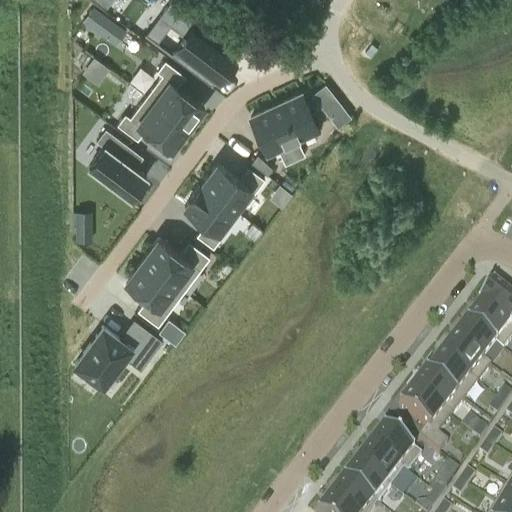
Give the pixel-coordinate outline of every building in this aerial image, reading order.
[(238,41),(174,0),(161,18),(187,37),(173,56),(215,86),(216,85),(215,84),(217,81),(220,83),(238,59),(237,58),(229,52),(238,41)] [(93,5),(82,20),(115,44),(126,30),(93,5)] [(93,55),(82,69),(96,79),(106,66),(93,55)] [(161,74),(146,95),(188,126),(204,104),(178,85),(185,74),(164,59),(156,70),(161,74)] [(324,81),(310,92),(334,126),(349,115),(324,81)] [(285,163),(304,154),(297,139),(318,129),(301,93),(250,117),(267,153),(277,148),(285,163)] [(188,126),(146,95),(130,116),(125,112),(116,123),(137,139),(145,128),(171,148),(188,126)] [(104,145),(89,165),(103,176),(101,179),(114,189),(116,186),(130,196),(146,176),(120,156),(128,145),(105,127),(96,140),(104,145)] [(200,184),(238,212),(264,178),(247,165),(238,178),(217,162),(200,184)] [(238,212),(200,184),(184,205),(205,222),(196,234),(213,247),(238,212)] [(75,241),(91,241),(91,230),(75,230),(75,241)] [(142,258),(184,290),(209,256),(188,240),(178,252),(158,236),(142,258)] [(184,290),(142,258),(125,280),(146,297),(137,309),(157,325),(184,290)] [(511,330),(511,299),(493,285),(478,305),(479,306),(480,305),(511,330)] [(479,306),(466,322),(495,345),(495,346),(502,352),(511,338),(511,330),(480,305),(479,306)] [(124,356),(140,368),(162,339),(133,317),(119,337),(103,325),(74,363),(102,384),(124,356)] [(466,322),(453,339),(482,362),(483,361),(495,346),(495,345),(466,322)] [(178,326),(169,338),(175,343),(184,330),(178,326)] [(453,339),(440,356),(477,385),(490,367),(483,361),(482,362),(453,339)] [(440,356),(427,373),(464,402),(477,385),(440,356)] [(427,373),(426,372),(412,389),(450,419),(464,402),(427,373)] [(450,419),(412,389),(398,407),(426,429),(418,439),(438,455),(447,443),(437,436),(450,419)] [(503,389),(495,400),(503,405),(511,395),(503,389)] [(503,405),(495,400),(488,410),(496,416),(503,405)] [(479,441),(486,430),(478,424),(470,435),(479,441)] [(383,428),(369,445),(403,472),(406,475),(421,457),(383,428)] [(485,442),(494,448),(501,437),(493,432),(485,442)] [(494,448),(485,442),(478,453),(486,459),(494,448)] [(403,472),(369,445),(356,462),(390,489),(403,472)] [(390,489),(356,462),(343,479),(377,506),(390,489)] [(466,470),(458,481),(467,487),(474,476),(466,470)] [(372,511),(377,506),(343,479),(330,497),(349,511),(372,511)] [(467,487),(458,481),(451,492),(459,497),(467,487)] [(439,484),(432,494),(439,499),(446,489),(439,484)] [(511,511),(511,490),(506,486),(495,504),(508,511),(511,511)] [(439,499),(432,494),(425,504),(432,509),(439,499)] [(349,511),(330,497),(317,511),(349,511)] [(443,503),(436,511),(448,511),(451,509),(443,503)]
